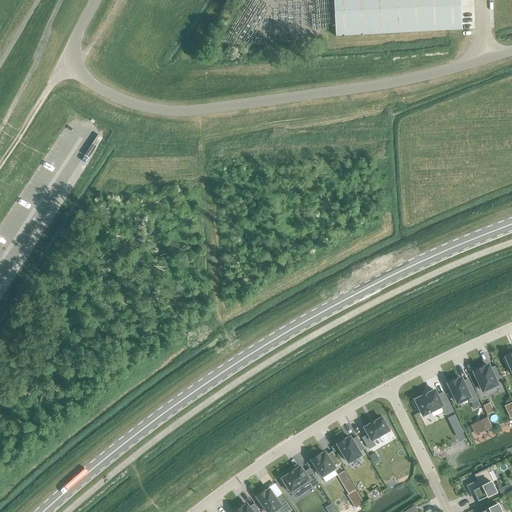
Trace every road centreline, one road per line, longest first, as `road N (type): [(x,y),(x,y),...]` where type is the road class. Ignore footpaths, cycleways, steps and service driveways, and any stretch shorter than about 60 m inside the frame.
road 1 (primary): [(43,511),(154,418),(237,362),(338,302),(511,223)]
road 2 (residential): [(385,386),(193,511)]
road 3 (residential): [(511,326),(385,386)]
road 4 (residential): [(385,386),(446,511)]
road 5 (track): [(0,163),(69,64)]
